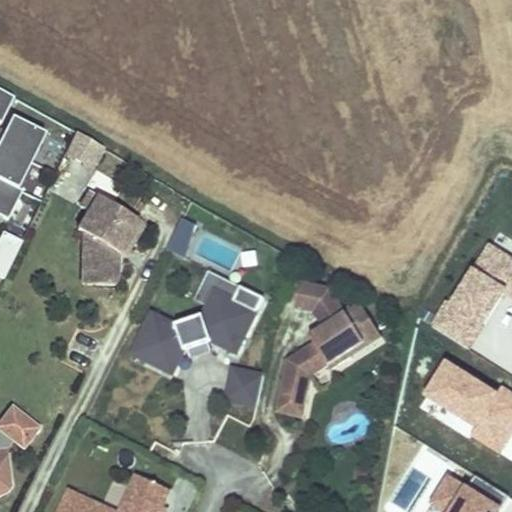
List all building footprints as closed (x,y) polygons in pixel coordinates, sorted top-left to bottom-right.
[(17,97),(0,88),(0,122),(3,123),(17,97)] [(14,113),(0,143),(0,178),(21,189),(49,131),(14,113)] [(107,149),(78,133),(66,153),(95,170),(107,149)] [(21,189),(0,178),(0,214),(10,220),(25,191),(21,189)] [(143,230),(89,195),(79,209),(87,214),(76,230),(82,236),(82,261),(93,261),(94,287),(117,287),(116,255),(120,249),(127,254),(143,230)] [(183,255),(196,228),(182,221),(169,248),(183,255)] [(185,261),(196,228),(183,255),(169,248),(166,252),(185,261)] [(24,242),(4,232),(0,239),(0,275),(6,279),(24,242)] [(511,253),(492,241),(478,263),(511,284),(511,289),(509,294),(511,296),(511,253)] [(120,249),(116,255),(124,259),(127,254),(120,249)] [(93,261),(82,261),(82,287),(94,287),(93,261)] [(454,301),(450,298),(431,326),(471,352),(509,294),(511,289),(511,284),(478,263),(454,301)] [(240,289),(208,273),(208,274),(193,303),(207,309),(215,293),(233,302),(240,289)] [(299,284),(294,309),(309,313),(314,286),(300,283),(299,284)] [(313,344),(287,361),(276,414),(302,420),(312,378),(328,367),(331,371),(351,358),(348,353),(364,343),(351,324),(366,314),(359,304),(344,314),(329,290),(314,286),(309,313),(313,314),(322,328),(309,337),(313,344)] [(236,355),(263,300),(240,289),(233,302),(215,293),(207,309),(202,318),(175,326),(152,316),(132,356),(172,376),(184,352),(186,351),(208,344),(211,343),(236,355)] [(211,354),(208,344),(186,351),(190,361),(211,354)] [(501,389),(451,358),(426,397),(474,427),(481,432),(506,392),(501,389)] [(257,409),(263,377),(232,371),(226,402),(257,409)] [(481,432),(474,427),(469,435),(503,456),(511,441),(511,388),(504,384),(501,389),(506,392),(481,432)] [(0,493),(3,493),(8,487),(3,452),(13,440),(21,447),(35,428),(11,409),(0,422),(0,493)] [(440,511),(451,511),(469,486),(452,475),(431,506),(440,511)] [(479,475),(473,484),(505,504),(511,495),(479,475)] [(162,511),(159,511),(166,494),(133,481),(120,511),(99,511),(67,499),(61,511),(162,511)] [(473,484),(470,483),(469,486),(451,511),(504,511),(508,506),(505,504),(473,484)]
